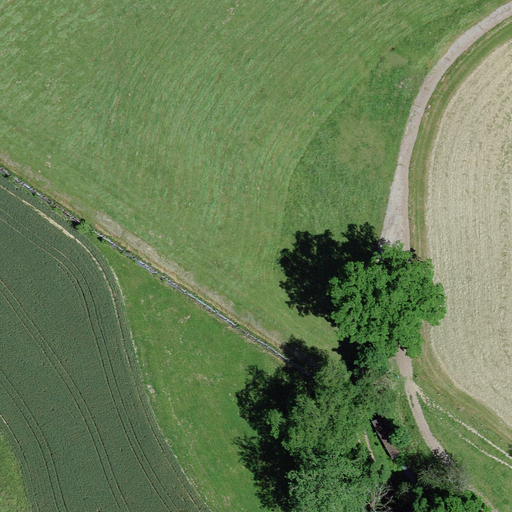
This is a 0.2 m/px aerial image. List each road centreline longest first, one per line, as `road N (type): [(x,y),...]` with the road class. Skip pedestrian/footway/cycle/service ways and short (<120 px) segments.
road 1 (track): [(388,511),(356,405),(360,339),(386,233),(429,83),(467,39),(511,7)]
road 2 (track): [(402,195),(405,377),(420,422),(451,472),(490,511)]
